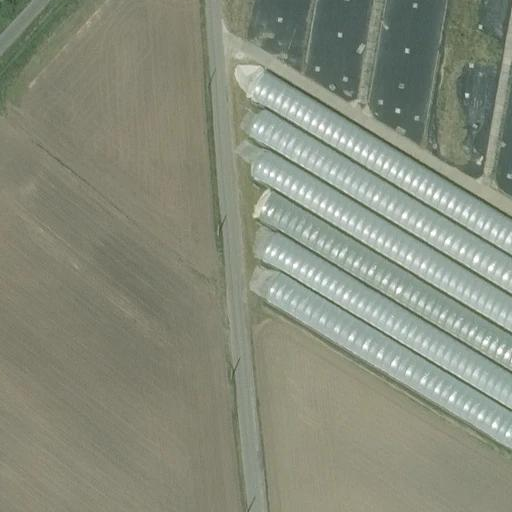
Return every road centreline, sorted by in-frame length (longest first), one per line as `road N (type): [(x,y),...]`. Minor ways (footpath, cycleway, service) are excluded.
road 1 (unclassified): [(230,0),(263,511)]
road 2 (unknown): [(233,42),(511,209)]
